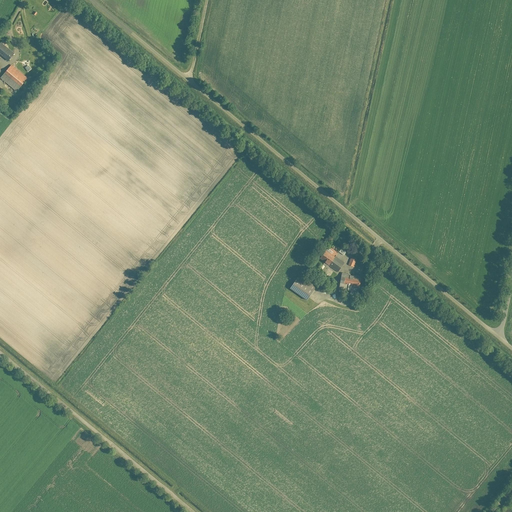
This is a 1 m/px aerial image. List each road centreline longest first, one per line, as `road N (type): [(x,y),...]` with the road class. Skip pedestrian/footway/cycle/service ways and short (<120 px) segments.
road 1 (unclassified): [(498,333),(189,81)]
road 2 (unclassified): [(189,81),(91,0)]
